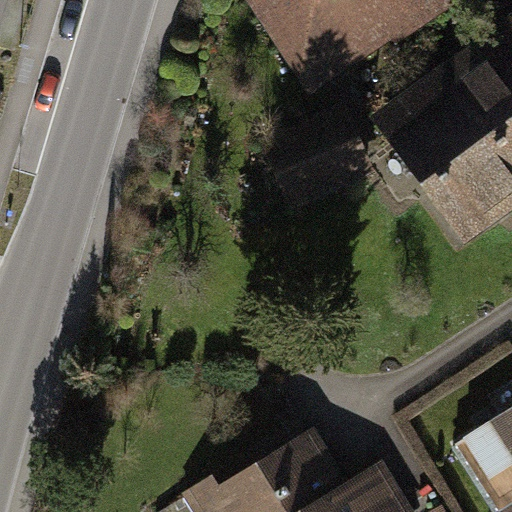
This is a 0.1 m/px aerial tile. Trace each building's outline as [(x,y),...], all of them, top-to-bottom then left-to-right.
[(260,0),(319,90),(456,1),(455,0),(260,0)] [(511,13),(372,116),(419,180),(511,111),(511,13)] [(343,106),(272,140),(303,204),(374,170),(343,106)] [(511,212),(511,111),(419,180),(467,245),(511,212)] [(511,445),(511,402),(493,415),(511,445)] [(317,434),(218,489),(231,511),(412,511),(373,442),(334,464),(317,434)]
